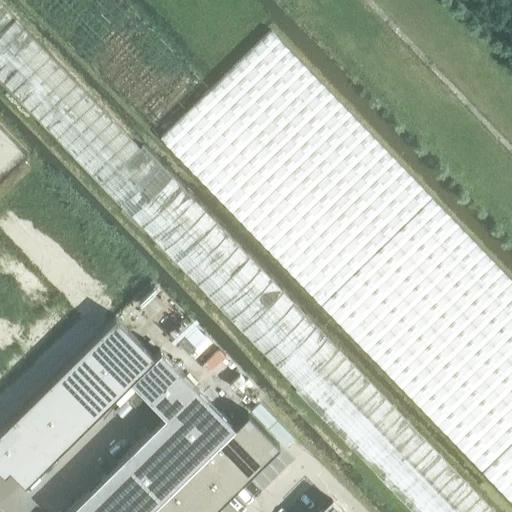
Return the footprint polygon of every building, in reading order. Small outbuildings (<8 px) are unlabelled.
[(497,511),(338,348),(339,348),(142,143),(141,145),(15,16),(0,0),(0,78),(120,203),(297,388),(296,389),(414,511),(497,511)] [(232,65),(215,82),(511,388),(511,277),(306,65),(271,28),(232,65)] [(160,134),(159,135),(511,499),(511,388),(215,82),(211,86),(160,134)] [(0,384),(71,315),(0,242),(0,384)] [(115,315),(0,426),(0,467),(3,471),(10,465),(25,481),(130,378),(154,354),(115,315)] [(164,413),(63,511),(143,511),(233,423),(160,348),(154,354),(130,378),(164,413)] [(247,412),(231,428),(262,459),(278,443),(247,412)] [(231,428),(215,443),(246,474),(262,459),(231,428)] [(215,443),(199,459),(230,490),(246,474),(215,443)] [(199,459),(183,474),(214,505),(230,490),(199,459)] [(183,474),(168,490),(189,511),(207,511),(214,505),(183,474)] [(189,511),(168,490),(152,505),(158,511),(189,511)] [(345,511),(332,498),(317,511),(345,511)]
